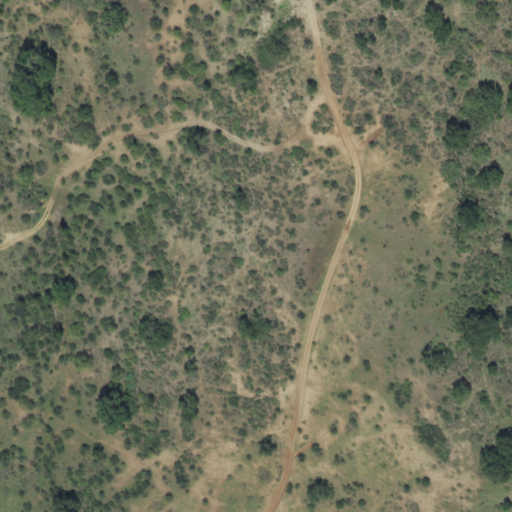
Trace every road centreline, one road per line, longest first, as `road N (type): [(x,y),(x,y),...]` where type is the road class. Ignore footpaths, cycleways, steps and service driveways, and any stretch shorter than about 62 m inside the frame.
road 1 (track): [(260,511),(355,180),(300,0)]
road 2 (track): [(0,240),(39,226),(62,178),(110,137),(199,122),(257,138),(341,134)]
